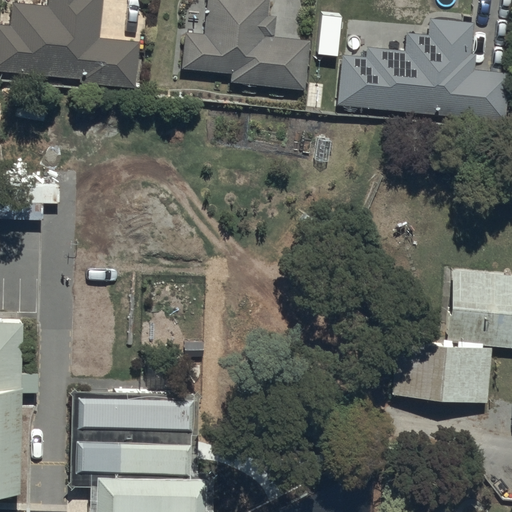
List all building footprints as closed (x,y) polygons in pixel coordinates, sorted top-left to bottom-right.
[(12,0),(10,21),(0,20),(0,65),(79,72),(79,78),(134,83),(138,36),(100,33),(103,0),(47,0),(47,2),(26,0),(12,0)] [(206,0),(203,31),(185,28),(181,65),(230,70),(229,76),(303,84),(308,36),(275,33),(277,11),(267,10),(268,0),(206,0)] [(367,55),(339,51),(335,100),(503,116),(507,69),(476,66),(477,51),(468,50),(471,17),(428,13),(426,28),(406,26),(404,46),(368,43),(367,55)] [(443,338),(489,342),(511,343),(511,271),(449,266),(443,338)] [(0,484),(19,485),(22,385),(34,385),(35,367),(22,366),(24,314),(0,313),(0,484)] [(489,342),(443,338),(393,333),(389,388),(484,396),(489,342)] [(195,395),(72,392),(69,487),(91,487),(90,511),(211,511),(212,480),(192,480),(195,395)] [(373,511),(376,458),(267,511),(373,511)]
